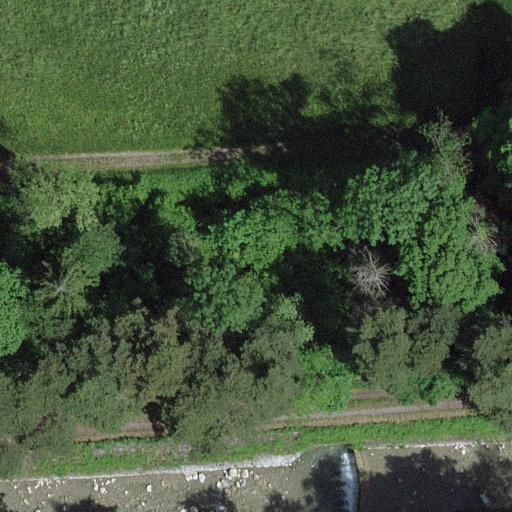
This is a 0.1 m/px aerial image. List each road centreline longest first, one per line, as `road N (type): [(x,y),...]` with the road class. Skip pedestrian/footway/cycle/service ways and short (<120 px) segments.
road 1 (track): [(0,159),(205,107),(511,81)]
road 2 (track): [(511,401),(0,436)]
